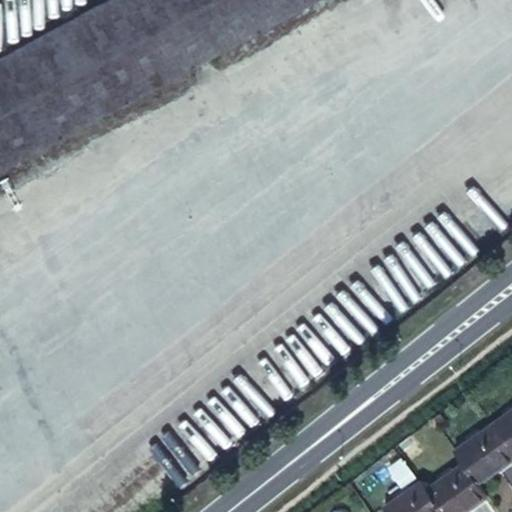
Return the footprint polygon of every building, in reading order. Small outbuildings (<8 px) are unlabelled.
[(0,194),(331,14),(323,0),(146,0),(0,79),(0,194)] [(358,0),(323,0),(331,14),(358,0)] [(511,415),(500,423),(511,441),(511,415)] [(511,462),(511,454),(495,428),(458,451),(479,484),(511,462)] [(472,511),(483,505),(464,475),(429,496),(440,511),(472,511)] [(432,511),(420,493),(389,511),(432,511)]
